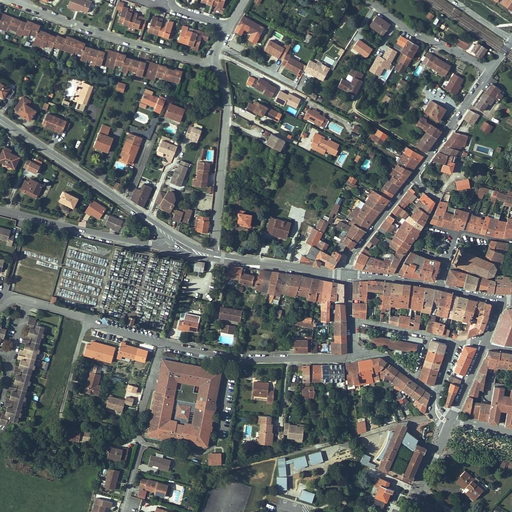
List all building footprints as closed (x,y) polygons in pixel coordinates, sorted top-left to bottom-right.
[(86,11),(89,1),(85,0),(67,0),(66,6),(70,7),(77,10),(77,8),(86,11)] [(126,25),(130,12),(124,10),(125,6),(119,5),(114,21),(126,25)] [(131,11),(130,12),(126,25),(141,30),(145,17),(135,14),(136,12),(131,11)] [(434,15),(430,11),(426,16),(431,20),(434,15)] [(176,84),(180,74),(156,65),(143,60),(142,63),(122,56),(122,55),(115,53),(115,52),(102,47),(101,50),(84,43),(84,42),(77,40),(77,39),(66,34),(65,36),(57,33),(56,37),(49,34),(49,32),(37,27),(37,26),(31,23),(32,22),(25,19),(23,21),(0,12),(0,31),(5,33),(6,29),(14,32),(13,34),(19,36),(20,32),(27,35),(28,32),(34,35),(32,40),(45,45),(45,44),(52,47),(52,45),(61,48),(62,46),(67,48),(67,49),(71,51),(72,49),(81,53),(79,56),(85,59),(86,56),(92,58),(91,60),(110,67),(111,63),(118,65),(117,69),(123,71),(124,69),(131,72),(130,73),(150,81),(152,76),(159,79),(158,81),(167,84),(168,80),(176,84)] [(154,34),(159,21),(154,20),(156,16),(150,14),(144,31),(154,34)] [(386,25),(373,14),(369,19),(377,26),(374,30),(379,34),(386,25)] [(239,16),(234,26),(247,33),(255,38),(261,29),(239,16)] [(330,31),(336,24),(328,17),(322,24),(330,31)] [(165,21),(159,19),(159,21),(154,34),(165,38),(168,29),(171,21),(165,19),(165,21)] [(377,26),(369,19),(365,24),(374,30),(377,26)] [(184,43),(188,29),(184,27),(185,26),(178,23),(173,40),(184,43)] [(194,31),(188,29),(184,43),(188,45),(187,48),(194,50),(200,30),(194,29),(194,31)] [(403,52),(412,57),(419,45),(405,37),(401,44),(397,42),(394,47),(403,52)] [(455,38),(452,43),(463,48),(467,40),(463,38),(462,41),(455,38)] [(283,53),(287,47),(281,44),(279,47),(266,40),(260,50),(269,54),(271,54),(270,55),(275,58),(276,57),(280,59),(283,53)] [(483,49),(474,42),(472,45),(470,43),(466,47),(473,52),(472,53),(478,57),(483,49)] [(379,76),(385,66),(388,68),(398,52),(388,46),(382,57),(378,54),(369,70),(379,76)] [(403,52),(394,68),(403,73),(412,57),(403,52)] [(287,55),(283,53),(280,59),(277,63),(281,65),(281,66),(295,74),(300,64),(286,57),(287,55)] [(445,68),(440,65),(437,63),(426,57),(420,67),(425,70),(440,78),(445,68)] [(307,60),(301,70),(305,72),(305,71),(313,75),(312,76),(320,80),(327,68),(319,64),(318,66),(307,60)] [(362,73),(352,68),(349,73),(354,76),(351,82),(343,77),(339,85),(356,94),(363,80),(359,78),(362,73)] [(459,78),(449,72),(441,88),(452,95),(454,91),(452,90),(455,84),(459,78)] [(260,90),(259,92),(267,97),(272,86),(264,82),(255,77),(253,80),(250,78),(246,85),(250,87),(251,85),(260,90)] [(400,92),(407,82),(402,79),(395,90),(400,92)] [(9,99),(15,91),(0,80),(0,95),(4,98),(5,96),(9,99)] [(82,82),(77,95),(81,96),(78,104),(83,106),(84,107),(93,87),(82,82)] [(482,93),(490,99),(494,101),(501,92),(489,83),(482,93)] [(122,95),(125,89),(117,85),(114,92),(122,95)] [(296,108),(301,99),(280,88),(274,101),(284,105),(285,103),(296,108)] [(488,102),(490,99),(482,93),(473,105),(479,109),(486,100),(488,102)] [(388,103),(392,97),(386,94),(383,100),(388,103)] [(32,101),(23,95),(15,107),(19,110),(19,111),(31,119),(37,110),(29,105),(32,101)] [(158,116),(164,103),(143,95),(140,105),(145,107),(154,110),(153,113),(158,116)] [(421,112),(429,101),(427,100),(419,112),(421,113),(421,112)] [(442,109),(429,101),(421,112),(435,121),(442,109)] [(80,112),(83,106),(78,104),(76,103),(74,109),(80,112)] [(271,112),(254,103),(252,107),(244,103),(241,110),(248,114),(249,112),(252,114),(258,117),(260,115),(267,119),(271,112)] [(178,122),(182,111),(168,105),(164,113),(171,116),(172,117),(171,119),(172,119),(178,122)] [(289,106),(286,111),(295,115),(297,111),(289,106)] [(309,109),(305,107),(302,114),(306,116),(305,117),(318,123),(322,115),(316,112),(309,109)] [(469,109),(463,118),(473,124),(479,115),(469,109)] [(58,124),(60,118),(48,112),(42,125),(61,133),(64,126),(58,124)] [(415,118),(411,126),(421,131),(425,133),(433,137),(438,130),(422,122),(421,119),(417,116),(415,118)] [(58,124),(64,126),(67,120),(60,118),(58,124)] [(280,128),(291,133),(294,126),(283,121),(280,128)] [(492,126),(484,121),(480,127),(488,132),(492,126)] [(354,133),(357,128),(352,124),(349,130),(354,133)] [(188,125),(183,136),(187,138),(187,136),(191,138),(190,139),(190,140),(195,142),(200,130),(188,125)] [(107,130),(98,127),(89,149),(105,155),(111,142),(104,139),(107,130)] [(371,135),(380,140),(383,135),(374,130),(373,132),(371,135)] [(425,133),(421,131),(411,145),(422,152),(433,137),(425,133)] [(463,136),(451,131),(445,140),(458,145),(459,141),(461,141),(463,136)] [(280,149),(285,139),(271,132),(266,142),(280,149)] [(309,145),(307,149),(319,155),(322,151),(332,156),(334,151),(333,150),(336,145),(328,141),(327,144),(324,142),(319,139),(320,137),(312,133),(307,144),(309,145)] [(127,135),(119,153),(123,154),(119,164),(128,167),(139,141),(127,135)] [(371,135),(369,139),(377,144),(380,140),(371,135)] [(167,155),(171,157),(175,145),(160,139),(156,149),(155,153),(160,155),(162,152),(168,154),(167,155)] [(456,151),(458,145),(445,140),(442,144),(456,151)] [(453,158),(456,151),(442,144),(436,152),(445,155),(453,158)] [(419,156),(402,146),(400,149),(397,147),(396,149),(399,151),(401,152),(416,161),(419,156)] [(0,160),(15,168),(21,156),(11,152),(4,148),(0,155),(0,160)] [(416,161),(401,152),(393,164),(408,171),(416,161)] [(445,155),(436,152),(430,159),(441,163),(442,163),(445,155)] [(448,172),(453,158),(445,155),(442,163),(441,163),(439,165),(438,167),(438,168),(448,172)] [(24,166),(37,173),(42,161),(37,158),(35,161),(31,159),(31,160),(28,158),(24,166)] [(199,188),(205,164),(197,162),(192,187),(199,188)] [(408,171),(393,164),(391,168),(390,167),(388,169),(393,172),(391,176),(400,181),(408,171)] [(177,189),(185,170),(177,167),(173,175),(172,174),(167,185),(177,189)] [(383,172),(386,174),(387,175),(391,176),(393,172),(388,169),(385,168),(383,172)] [(265,174),(253,171),(251,179),(258,181),(262,183),(265,174)] [(391,176),(387,175),(385,178),(386,179),(397,185),(400,181),(391,176)] [(36,198),(43,184),(31,178),(29,181),(25,179),(20,189),(25,191),(24,192),(36,198)] [(397,185),(386,179),(383,185),(393,190),(397,185)] [(122,184),(116,181),(113,187),(119,189),(122,184)] [(131,199),(144,207),(146,203),(143,202),(144,200),(146,201),(152,187),(143,183),(141,190),(136,188),(131,199)] [(393,190),(383,185),(380,189),(383,191),(390,194),(393,190)] [(169,188),(166,193),(160,191),(156,203),(160,204),(161,206),(170,212),(176,203),(174,202),(176,199),(174,191),(169,188)] [(73,207),(78,197),(65,190),(60,200),(73,207)] [(489,190),(487,196),(487,199),(493,200),(495,192),(489,190)] [(371,191),(369,194),(367,196),(382,204),(386,199),(377,194),(371,191)] [(386,199),(390,194),(383,191),(381,195),(378,193),(377,194),(386,199)] [(414,197),(410,194),(406,191),(402,196),(408,201),(410,202),(414,197)] [(432,202),(422,193),(417,200),(418,200),(429,209),(432,202)] [(448,194),(441,193),(438,200),(435,206),(443,208),(443,207),(448,194)] [(367,196),(363,194),(358,202),(377,212),(382,204),(367,196)] [(403,206),(408,201),(402,196),(397,201),(402,205),(403,206)] [(510,199),(508,198),(504,197),(502,203),(501,207),(509,209),(509,208),(508,206),(510,199)] [(107,208),(93,199),(85,212),(89,215),(90,213),(100,219),(107,208)] [(429,209),(418,200),(414,205),(415,207),(426,215),(429,209)] [(399,210),(402,205),(397,201),(394,206),(399,210)] [(377,212),(358,202),(355,207),(352,205),(351,207),(372,218),(377,212)] [(332,215),(336,206),(332,204),(327,213),(329,214),(332,215)] [(394,216),(396,214),(399,210),(394,206),(389,212),(394,216)] [(443,208),(435,206),(431,215),(436,216),(440,217),(442,213),(442,211),(443,208)] [(372,218),(351,207),(348,213),(368,223),(372,218)] [(426,215),(415,207),(411,212),(422,221),(426,215)] [(462,211),(452,209),(451,213),(451,215),(447,228),(456,230),(457,228),(462,211)] [(233,221),(233,224),(245,226),(246,216),(241,215),(241,213),(230,211),(229,220),(233,221)] [(411,212),(410,211),(409,213),(410,214),(407,217),(419,226),(422,221),(411,212)] [(470,213),(462,211),(457,228),(466,230),(469,215),(470,213)] [(179,216),(172,213),(169,221),(176,224),(177,222),(180,224),(184,225),(187,218),(179,214),(179,216)] [(368,223),(348,213),(343,221),(350,225),(362,231),(368,223)] [(443,227),(447,214),(442,213),(440,217),(437,226),(443,227)] [(407,217),(405,215),(403,219),(416,230),(418,228),(419,226),(407,217)] [(104,222),(103,226),(109,229),(117,232),(117,231),(121,233),(125,225),(120,223),(121,222),(107,216),(104,222)] [(382,221),(387,224),(391,219),(386,216),(382,221)] [(493,216),(492,219),(488,235),(491,236),(496,221),(498,217),(493,216)] [(482,218),(477,217),(474,232),(479,233),(482,218)] [(204,224),(205,219),(193,218),(192,223),(194,223),(192,235),(204,237),(205,225),(204,224)] [(287,223),(267,218),(263,234),(283,239),(287,223)] [(487,219),(482,218),(479,233),(483,234),(487,219)] [(487,218),(487,219),(483,234),(488,235),(492,219),(487,218)] [(328,221),(324,219),(323,222),(324,223),(339,230),(345,233),(356,238),(358,236),(346,230),(344,229),(346,227),(334,221),(333,223),(328,220),(328,221)] [(416,230),(403,219),(399,224),(414,233),(415,231),(416,230)] [(324,223),(323,222),(317,220),(312,229),(319,233),(324,223)] [(511,222),(506,220),(505,223),(501,237),(502,237),(504,237),(505,238),(507,238),(509,238),(511,237),(511,222)] [(387,224),(382,221),(377,227),(384,231),(390,234),(393,228),(387,224)] [(505,223),(496,221),(491,236),(501,237),(505,223)] [(414,233),(399,224),(396,229),(411,238),(412,236),(414,233)] [(348,227),(346,230),(358,236),(362,231),(350,225),(348,227)] [(307,247),(311,249),(315,240),(319,233),(312,229),(309,228),(306,236),(311,239),(307,247)] [(411,238),(396,229),(392,235),(407,244),(409,241),(411,238)] [(5,248),(10,249),(13,239),(8,238),(9,234),(0,231),(0,242),(6,244),(5,248)] [(356,238),(345,233),(341,238),(352,244),(356,238)] [(407,244),(392,235),(389,240),(404,249),(407,244)] [(311,239),(306,236),(302,244),(307,247),(311,239)] [(372,246),(376,240),(370,236),(365,242),(372,246)] [(385,246),(389,240),(384,237),(380,242),(385,246)] [(352,244),(341,238),(338,244),(343,246),(348,250),(352,244)] [(323,244),(315,240),(311,249),(319,253),(323,244)] [(404,249),(389,240),(385,246),(397,252),(400,255),(404,249)] [(493,241),(489,240),(484,256),(484,257),(463,249),(455,247),(449,263),(452,264),(452,266),(464,272),(475,277),(472,289),(479,290),(483,291),(484,282),(489,283),(494,270),(496,270),(499,264),(501,255),(490,252),(493,241)] [(501,255),(504,242),(501,242),(497,242),(493,241),(490,252),(501,255)] [(311,249),(307,247),(303,255),(315,262),(320,253),(319,253),(311,249)] [(366,253),(360,249),(356,254),(364,258),(366,253)] [(323,255),(320,253),(315,262),(318,263),(329,270),(334,262),(329,259),(331,255),(327,253),(325,251),(323,255)] [(337,255),(332,252),(331,255),(329,259),(334,262),(337,255)] [(386,267),(383,274),(390,275),(400,255),(397,252),(396,254),(393,258),(391,257),(386,267)] [(411,255),(407,253),(401,263),(405,265),(411,255)] [(364,258),(356,254),(354,257),(351,268),(359,269),(364,258)] [(315,262),(303,255),(302,258),(297,257),(294,263),(315,267),(318,263),(315,262)] [(381,261),(379,264),(386,267),(391,257),(391,256),(388,255),(384,262),(381,261)] [(416,256),(411,255),(405,265),(406,265),(403,277),(409,277),(412,267),(411,266),(416,256)] [(422,258),(416,256),(411,266),(412,267),(419,269),(422,258)] [(371,260),(364,258),(359,269),(359,271),(367,272),(371,260)] [(427,260),(422,258),(419,269),(412,267),(409,277),(421,279),(427,260)] [(205,262),(196,260),(194,269),(204,270),(205,262)] [(379,264),(371,260),(367,272),(376,273),(379,264)] [(432,262),(427,260),(421,279),(426,280),(432,262)] [(437,263),(432,262),(426,280),(431,281),(437,263)] [(405,265),(401,263),(395,276),(403,277),(406,265),(405,265)] [(386,267),(379,264),(376,273),(383,274),(386,267)] [(239,269),(225,267),(223,279),(225,279),(236,281),(238,274),(239,269)] [(457,271),(448,267),(445,283),(453,285),(456,272),(457,271)] [(497,271),(496,270),(494,270),(489,283),(492,284),(491,292),(509,293),(508,287),(506,287),(507,279),(500,278),(499,281),(493,280),(497,271)] [(261,272),(256,271),(254,279),(252,279),(250,287),(255,289),(257,280),(259,281),(261,272)] [(257,280),(255,289),(256,289),(256,291),(258,292),(259,289),(264,291),(268,273),(261,272),(259,281),(257,280)] [(464,275),(456,272),(453,285),(461,287),(464,275)] [(475,277),(464,272),(464,275),(461,287),(465,288),(469,289),(472,289),(475,277)] [(264,291),(263,293),(268,294),(270,294),(270,293),(276,274),(268,273),(264,291)] [(269,297),(268,300),(270,300),(271,299),(274,300),(275,297),(282,275),(276,274),(270,293),(270,294),(269,297)] [(242,275),(240,285),(250,287),(252,279),(250,278),(250,277),(242,275)] [(282,275),(275,297),(277,297),(278,294),(282,294),(288,276),(282,275)] [(282,294),(292,297),(292,295),(298,278),(299,277),(288,276),(282,294)] [(292,295),(299,297),(303,279),(298,278),(292,295)] [(303,279),(299,297),(304,298),(308,280),(303,279)] [(303,300),(312,302),(314,296),(315,281),(308,280),(304,298),(303,300)] [(314,296),(312,302),(317,303),(320,282),(315,281),(314,296)] [(339,286),(320,282),(317,303),(316,308),(314,324),(327,324),(329,304),(326,303),(326,300),(340,301),(339,286)] [(489,283),(484,282),(483,291),(491,292),(492,284),(489,283)] [(375,306),(378,306),(380,283),(364,283),(363,284),(362,301),(362,305),(365,305),(366,292),(375,293),(374,300),(375,300),(375,306)] [(380,283),(378,306),(377,309),(377,313),(381,314),(381,306),(383,307),(383,310),(387,311),(387,305),(388,284),(380,283)] [(355,289),(355,301),(362,301),(363,284),(355,284),(355,289)] [(390,307),(397,308),(399,286),(388,284),(387,305),(387,311),(386,314),(386,325),(395,327),(396,320),(389,319),(390,307)] [(406,287),(399,286),(397,308),(404,308),(404,307),(406,287)] [(410,287),(408,308),(413,308),(416,288),(410,287)] [(209,294),(183,288),(180,296),(208,303),(209,294)] [(416,288),(413,308),(418,309),(418,308),(421,289),(416,288)] [(421,289),(418,308),(427,310),(431,291),(421,289)] [(427,311),(434,313),(438,293),(439,292),(431,291),(427,310),(427,311)] [(438,293),(434,313),(439,314),(444,295),(438,293)] [(444,295),(439,314),(444,315),(449,296),(444,295)] [(449,296),(444,315),(443,319),(447,320),(448,316),(452,317),(455,308),(458,298),(449,295),(449,296)] [(455,308),(452,317),(460,319),(466,299),(458,298),(455,308)] [(466,299),(460,319),(465,321),(462,333),(457,331),(455,337),(455,340),(456,340),(463,339),(464,339),(469,322),(470,316),(474,302),(466,299)] [(488,305),(474,302),(470,316),(476,317),(477,314),(485,316),(488,305)] [(340,305),(331,304),(331,324),(341,325),(340,305)] [(220,307),(218,307),(216,319),(237,322),(238,311),(219,309),(220,307)] [(511,308),(506,309),(501,314),(488,345),(511,348),(511,308)] [(482,325),(485,316),(477,314),(476,317),(470,316),(469,322),(482,325)] [(431,324),(432,318),(426,317),(422,333),(429,334),(431,324)] [(195,323),(180,320),(180,323),(175,322),(173,330),(178,331),(178,330),(183,331),(193,334),(195,323)] [(480,332),(482,325),(469,322),(464,339),(480,332)] [(341,325),(331,324),(331,336),(342,337),(341,325)] [(4,414),(3,418),(0,416),(0,420),(6,422),(7,419),(8,419),(8,423),(16,425),(16,424),(17,420),(18,416),(21,409),(22,405),(23,402),(25,392),(26,388),(27,385),(30,376),(31,372),(32,368),(35,359),(36,355),(37,352),(39,343),(40,339),(41,335),(43,331),(34,328),(33,333),(31,332),(32,328),(25,326),(24,330),(28,331),(26,338),(22,337),(21,341),(28,343),(29,340),(31,340),(29,348),(27,348),(28,345),(21,342),(19,347),(23,348),(21,355),(17,354),(16,358),(23,360),(24,356),(26,357),(24,365),(22,365),(23,361),(16,359),(15,363),(18,364),(16,371),(13,370),(11,374),(19,376),(20,373),(22,374),(19,382),(17,381),(18,378),(11,376),(10,380),(13,381),(11,388),(8,387),(7,391),(14,393),(15,390),(17,390),(14,398),(13,398),(14,395),(6,392),(5,397),(9,398),(7,405),(3,404),(2,408),(9,410),(10,406),(12,407),(10,415),(8,415),(9,411),(2,409),(0,413),(4,414)] [(441,330),(441,327),(436,326),(433,335),(439,337),(441,330)] [(447,336),(448,331),(441,330),(439,337),(441,337),(442,338),(446,339),(447,336)] [(342,337),(331,336),(331,344),(343,344),(342,337)] [(390,342),(362,337),(361,346),(388,351),(416,356),(417,347),(390,342)] [(84,355),(112,362),(115,346),(87,340),(84,355)] [(135,359),(138,346),(121,341),(116,358),(121,359),(123,355),(135,359)] [(444,344),(429,341),(426,350),(441,353),(444,344)] [(291,342),(291,353),(306,354),(307,345),(307,342),(291,342)] [(331,344),(327,344),(327,355),(331,355),(343,355),(343,344),(331,344)] [(473,350),(462,347),(460,352),(458,357),(457,360),(455,363),(453,369),(451,375),(460,378),(473,350)] [(441,353),(426,350),(423,360),(438,363),(441,353)] [(484,368),(494,369),(496,354),(486,352),(482,361),(485,362),(484,368)] [(501,374),(503,374),(504,370),(505,363),(506,356),(496,354),(494,369),(501,370),(501,374)] [(367,372),(369,381),(380,380),(381,378),(389,367),(383,363),(376,373),(375,372),(373,359),(367,360),(369,372),(367,372)] [(376,359),(373,359),(375,372),(376,373),(383,363),(377,359),(376,359)] [(354,375),(355,383),(364,382),(364,384),(370,383),(369,381),(367,372),(369,372),(367,360),(361,361),(363,373),(356,374),(354,375)] [(436,369),(438,363),(423,360),(421,366),(436,369)] [(361,361),(354,363),(356,374),(363,373),(361,361)] [(482,361),(476,374),(482,376),(484,368),(485,362),(482,361)] [(176,444),(176,443),(177,443),(204,449),(213,404),(210,403),(206,403),(207,397),(209,397),(211,386),(201,384),(200,387),(193,386),(194,381),(194,377),(189,376),(190,374),(185,373),(185,375),(181,374),(178,374),(179,367),(158,363),(154,387),(155,387),(154,393),(145,437),(172,442),(172,443),(173,443),(173,444),(174,444),(174,445),(175,445),(175,444),(176,444)] [(110,369),(94,365),(86,393),(98,396),(101,387),(98,386),(102,372),(108,374),(110,369)] [(325,374),(326,383),(342,382),(340,365),(325,366),(325,374)] [(305,367),(305,384),(319,383),(319,366),(305,367)] [(434,376),(436,369),(421,366),(419,373),(426,375),(434,376)] [(300,384),(305,384),(305,367),(295,367),(296,373),(299,373),(300,384)] [(389,367),(381,378),(388,383),(395,372),(389,367)] [(390,385),(394,387),(401,376),(395,372),(388,383),(386,385),(389,392),(392,391),(392,390),(389,386),(390,385)] [(417,379),(424,383),(426,375),(419,373),(417,379)] [(431,386),(434,376),(426,375),(424,383),(431,386)] [(401,376),(394,387),(400,391),(407,381),(401,376)] [(206,403),(210,403),(214,385),(209,384),(209,381),(205,380),(205,383),(194,381),(193,386),(200,387),(201,384),(211,386),(209,397),(207,397),(206,403)] [(400,391),(415,402),(419,397),(422,392),(407,381),(400,391)] [(448,387),(446,395),(452,397),(458,384),(450,381),(449,384),(448,387)] [(466,398),(474,400),(475,394),(477,385),(472,382),(466,398)] [(260,385),(252,384),(251,391),(257,392),(257,396),(257,397),(266,398),(265,402),(266,402),(266,405),(272,406),(273,393),(266,393),(266,388),(260,387),(260,385)] [(498,398),(499,390),(491,389),(490,389),(488,406),(484,424),(494,425),(496,412),(498,398)] [(428,396),(422,392),(419,397),(426,402),(428,396)] [(511,412),(511,405),(511,392),(508,392),(507,399),(506,399),(504,413),(505,414),(502,427),(508,428),(511,412)] [(399,401),(395,394),(391,396),(394,403),(399,401)] [(452,397),(446,395),(443,409),(447,410),(452,397)] [(424,408),(426,402),(419,397),(415,402),(424,408)] [(504,413),(506,399),(499,398),(497,413),(504,413)] [(132,409),(133,403),(126,401),(125,404),(109,400),(106,410),(122,415),(124,406),(132,409)] [(469,402),(465,400),(459,412),(467,415),(469,405),(469,402)] [(421,415),(424,408),(415,402),(411,407),(413,410),(421,415)] [(488,406),(478,404),(478,407),(482,407),(480,423),(484,424),(488,406)] [(269,426),(270,419),(270,418),(258,417),(257,425),(260,425),(269,426)] [(365,421),(357,422),(359,431),(366,430),(365,421)] [(269,426),(260,425),(258,443),(269,444),(269,438),(268,438),(268,435),(270,435),(271,426),(269,426)] [(302,439),(303,429),(296,428),(296,427),(288,426),(288,425),(284,425),(283,435),(287,436),(287,439),(297,440),(297,439),(302,439)] [(82,432),(66,428),(64,437),(81,440),(82,432)] [(404,433),(405,430),(401,432),(400,432),(399,433),(397,434),(395,435),(393,436),(391,437),(389,438),(389,441),(389,443),(388,446),(387,450),(386,453),(384,457),(383,458),(381,462),(379,464),(378,466),(380,467),(379,470),(388,473),(395,456),(399,445),(400,441),(414,448),(412,452),(414,453),(406,473),(404,472),(401,478),(411,483),(414,476),(413,476),(421,455),(424,456),(427,449),(416,444),(417,440),(404,433)] [(109,457),(123,461),(128,462),(131,450),(126,449),(126,450),(112,446),(109,457)] [(323,463),(320,452),(308,455),(311,466),(323,463)] [(374,454),(367,452),(366,456),(363,462),(370,465),(374,454)] [(173,463),(154,457),(150,467),(155,469),(156,466),(161,468),(163,468),(162,471),(170,473),(173,463)] [(206,458),(207,467),(220,467),(219,457),(206,458)] [(307,467),(305,457),(285,462),(286,465),(294,464),(295,470),(307,467)] [(121,472),(110,469),(105,488),(103,487),(102,492),(110,494),(111,489),(113,490),(116,481),(118,482),(121,472)] [(216,473),(214,477),(227,482),(229,477),(216,473)] [(482,492),(472,483),(474,481),(465,473),(460,478),(461,479),(458,482),(466,489),(466,488),(469,491),(466,494),(474,501),(482,492)] [(219,511),(229,482),(227,482),(214,477),(209,493),(208,497),(202,511),(219,511)] [(286,491),(286,478),(278,478),(278,480),(276,485),(277,491),(286,491)] [(386,488),(388,483),(377,479),(374,488),(377,489),(374,497),(375,497),(373,502),(380,505),(382,501),(384,502),(388,493),(390,494),(392,490),(386,488)] [(169,488),(149,483),(143,482),(141,490),(147,491),(155,493),(155,492),(157,492),(156,496),(166,499),(167,497),(169,489),(169,488)] [(312,504),(315,494),(303,490),(299,500),(312,504)] [(446,493),(442,497),(449,503),(453,498),(446,493)] [(113,503),(96,498),(92,511),(104,511),(106,506),(110,507),(112,508),(113,503)] [(441,511),(440,510),(423,503),(419,511),(441,511)]
